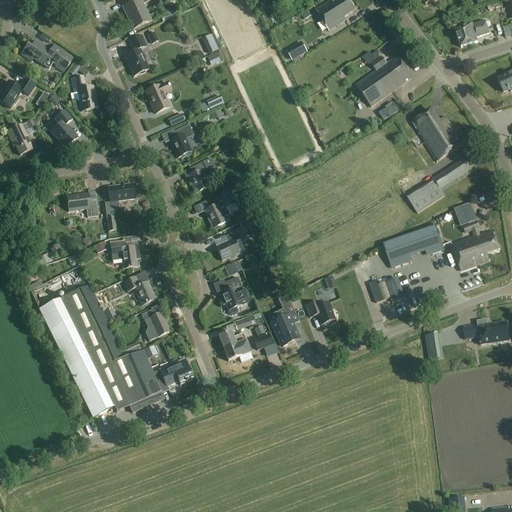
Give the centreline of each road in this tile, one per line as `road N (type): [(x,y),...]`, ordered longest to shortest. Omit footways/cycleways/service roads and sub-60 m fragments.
road 1 (unclassified): [(220,395),(511,287)]
road 2 (unclassified): [(0,473),(220,395)]
road 3 (residential): [(151,155),(102,48),(98,0)]
road 4 (residential): [(151,155),(28,177),(0,162)]
road 5 (tertiary): [(511,187),(486,122),(446,71)]
